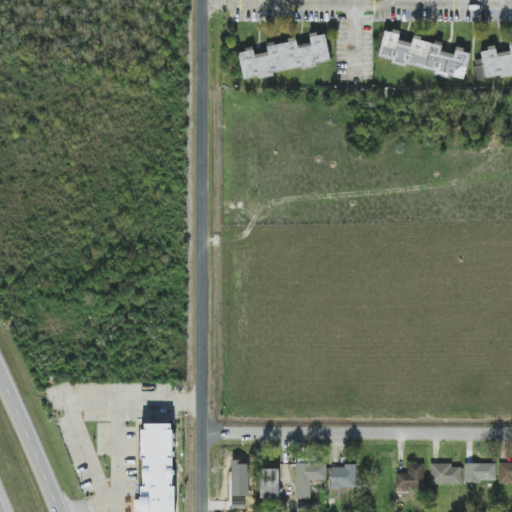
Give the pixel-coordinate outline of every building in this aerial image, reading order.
[(377,59),(464,79),(470,52),(455,48),(454,54),(441,51),(443,43),(435,41),(434,43),(412,38),(411,43),(398,40),(400,32),(384,29),(377,59)] [(331,64),(325,33),(309,35),(310,43),(297,45),(296,39),(266,44),(267,52),(254,55),(253,49),(238,51),(243,79),(331,64)] [(478,80),(511,73),(511,43),(509,44),(510,51),(496,54),(495,47),(480,50),(482,59),(474,60),(478,80)] [(145,424),(145,430),(141,430),(141,458),(143,458),(143,487),(140,487),(141,497),(139,497),(139,511),(174,511),(174,487),(172,487),(172,430),(171,430),(171,424),(145,424)] [(295,463),(296,499),(312,499),(311,483),(326,483),(326,463),(295,463)] [(424,463),(408,463),(408,474),(396,473),(396,490),(423,490),(424,463)] [(495,463),(465,464),(465,483),(495,483),(495,463)] [(511,463),(499,464),(499,482),(511,481),(511,463)] [(461,467),(453,467),(453,464),(431,464),(430,484),(461,484),(461,467)] [(356,466),(333,465),(332,486),(356,486),(356,466)] [(279,469),(259,469),(259,498),(280,498),(279,469)]
